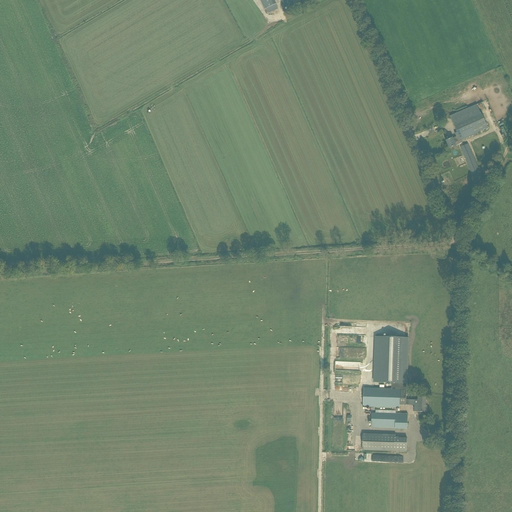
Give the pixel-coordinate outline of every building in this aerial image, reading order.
[(259,0),(264,9),(266,8),(268,13),(277,9),(273,0),(259,0)] [(447,140),(446,141),(449,149),(456,146),(462,143),(461,141),(489,129),(482,114),(481,115),(476,105),(455,114),(450,116),(457,133),(455,134),(456,137),(453,138),(452,138),(449,139),(449,138),(447,138),(447,140)] [(460,147),(474,180),(482,177),(468,144),(460,147)] [(392,383),(391,389),(406,389),(408,338),(376,337),(374,383),(392,383)] [(406,389),(391,389),(364,388),(363,407),(394,408),(394,410),(397,410),(397,408),(399,408),(399,405),(406,405),(406,389)] [(414,400),(414,412),(427,412),(427,408),(426,408),(426,397),(417,397),(417,400),(414,400)] [(402,414),(372,413),(371,428),(408,429),(408,414),(405,414),(405,412),(402,412),(402,414)] [(396,438),(396,435),(363,434),(362,451),(396,452),(396,453),(399,453),(399,452),(406,452),(407,438),(396,438)]
